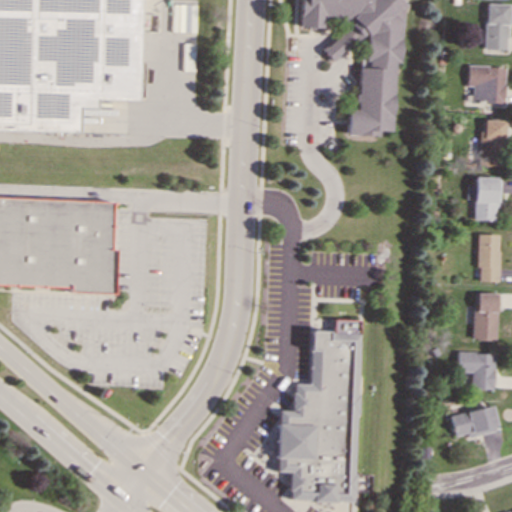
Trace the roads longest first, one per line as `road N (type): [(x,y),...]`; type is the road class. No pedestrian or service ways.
road 1 (tertiary): [(143,474),(203,397),(234,326),(250,0)]
road 2 (primary): [(143,474),(0,349)]
road 3 (primary): [(0,397),(117,500)]
